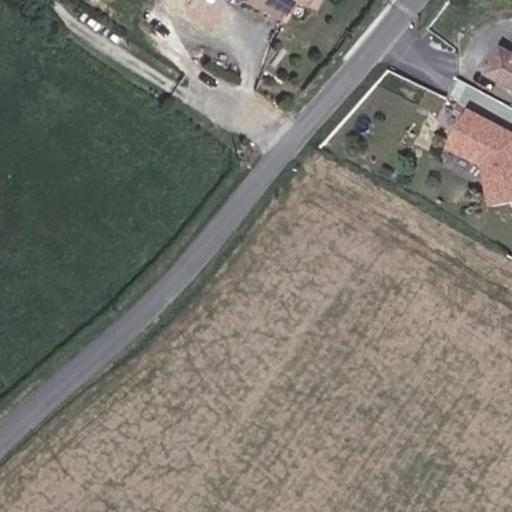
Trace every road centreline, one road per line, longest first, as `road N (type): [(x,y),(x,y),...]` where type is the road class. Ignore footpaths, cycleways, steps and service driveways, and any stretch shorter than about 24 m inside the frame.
road 1 (unclassified): [(410,0),(194,262),(0,445)]
road 2 (unknown): [(43,0),(65,24),(192,104),(290,151)]
